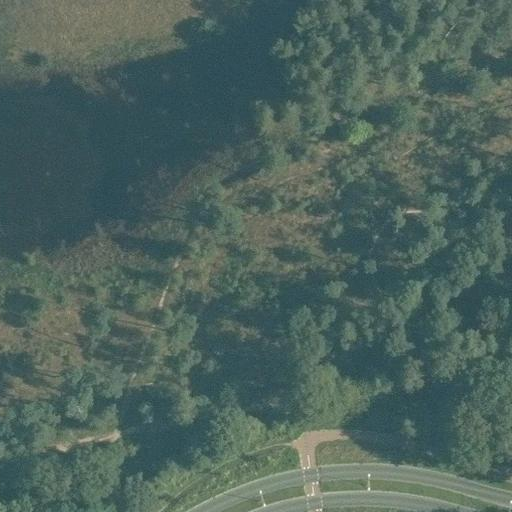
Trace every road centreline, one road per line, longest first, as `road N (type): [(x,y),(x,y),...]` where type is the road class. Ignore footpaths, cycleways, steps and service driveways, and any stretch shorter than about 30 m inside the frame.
road 1 (tertiary): [(511,499),(422,476),(351,471),(261,487),(204,511)]
road 2 (track): [(381,394),(117,433)]
road 3 (tertiary): [(274,511),(350,499),(456,511)]
road 4 (track): [(381,394),(511,376)]
road 5 (track): [(117,433),(0,462)]
